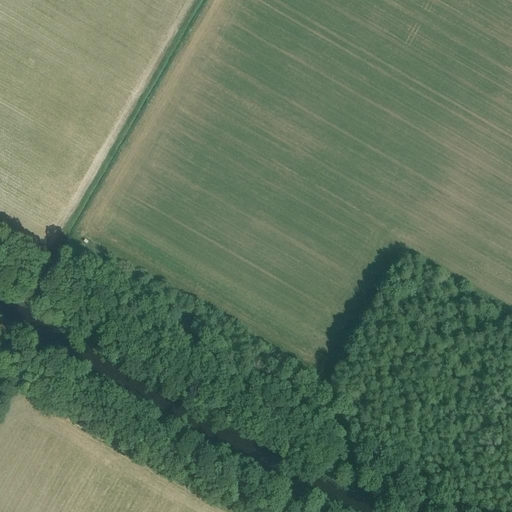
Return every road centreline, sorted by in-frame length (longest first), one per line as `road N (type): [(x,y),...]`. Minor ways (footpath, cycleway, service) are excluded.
road 1 (track): [(0,324),(280,486)]
road 2 (track): [(215,0),(79,237)]
